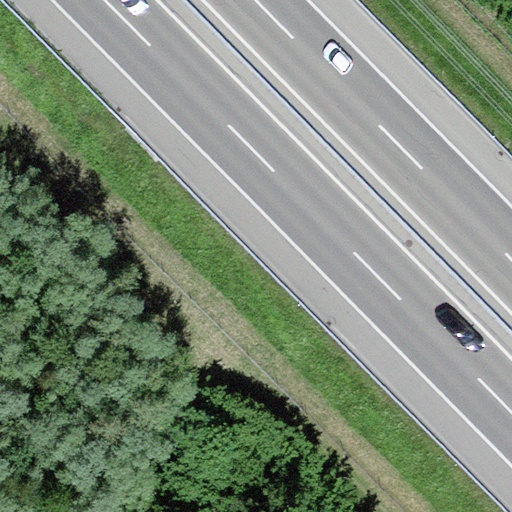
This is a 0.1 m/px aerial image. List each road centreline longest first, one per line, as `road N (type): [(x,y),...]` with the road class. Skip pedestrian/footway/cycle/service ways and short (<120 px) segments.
road 1 (motorway): [(101,0),(511,415)]
road 2 (motorway): [(511,257),(257,0)]
